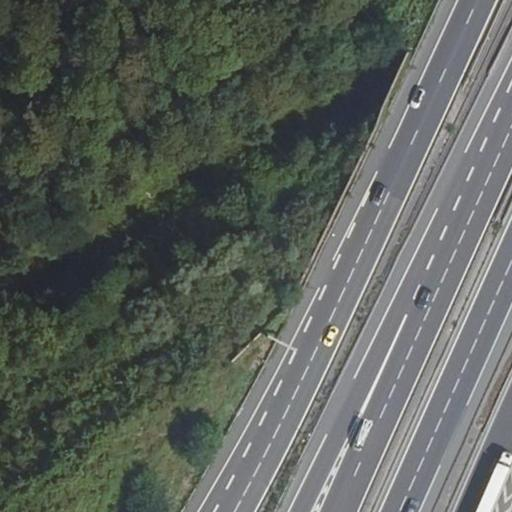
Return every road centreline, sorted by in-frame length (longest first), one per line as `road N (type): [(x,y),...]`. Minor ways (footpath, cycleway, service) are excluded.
road 1 (motorway): [(478,0),(237,511)]
road 2 (track): [(260,251),(205,302),(0,445)]
road 3 (trunk): [(398,511),(511,264)]
road 4 (trunk): [(511,125),(415,340)]
road 5 (trunk): [(415,340),(357,399),(301,511)]
road 6 (trunk): [(415,340),(339,511)]
